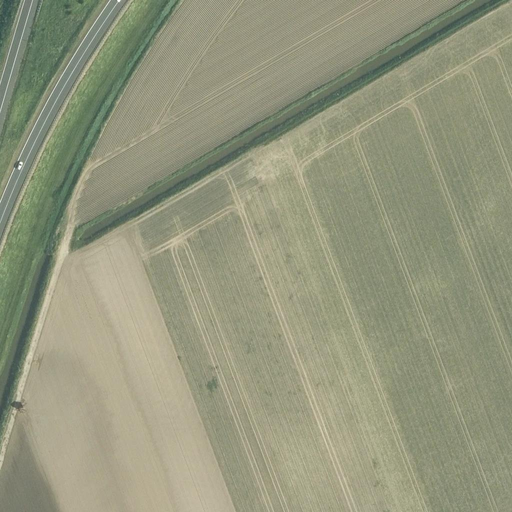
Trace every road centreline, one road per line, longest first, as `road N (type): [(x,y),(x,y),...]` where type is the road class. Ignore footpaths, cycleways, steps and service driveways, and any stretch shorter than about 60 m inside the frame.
road 1 (unclassified): [(0,468),(71,227)]
road 2 (motorway): [(0,213),(37,127),(115,0)]
